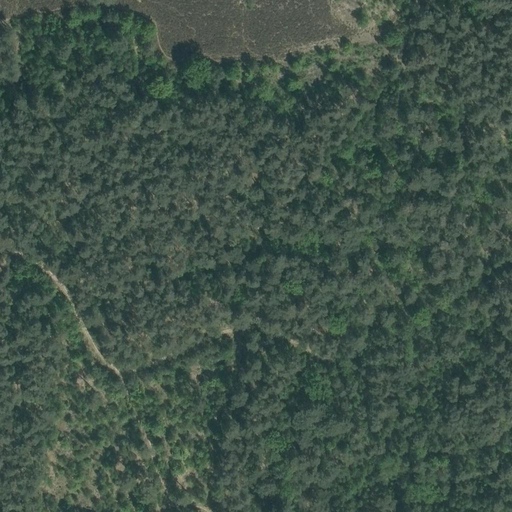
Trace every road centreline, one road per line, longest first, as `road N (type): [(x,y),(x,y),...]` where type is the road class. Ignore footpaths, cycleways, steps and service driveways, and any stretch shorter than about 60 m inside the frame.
road 1 (track): [(240,328),(325,353),(354,353),(511,255)]
road 2 (track): [(208,502),(213,412),(240,328)]
road 3 (track): [(116,369),(100,362),(66,294),(0,248)]
road 4 (track): [(240,328),(116,369)]
